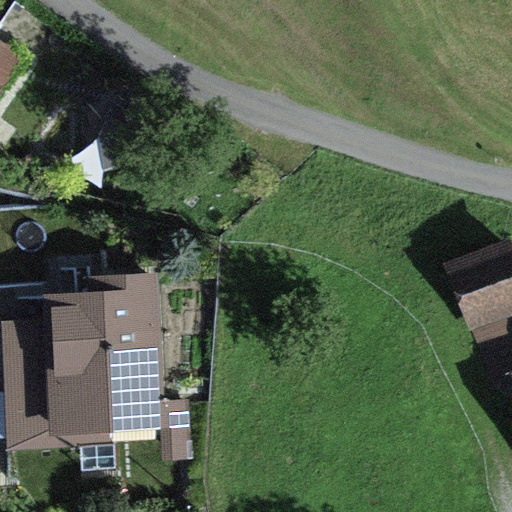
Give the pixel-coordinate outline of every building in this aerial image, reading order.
[(0,37),(0,92),(23,54),(0,37)] [(98,134),(106,168),(145,159),(152,138),(135,126),(105,124),(98,134)] [(67,205),(0,207),(0,290),(63,287),(62,271),(77,270),(77,282),(88,282),(87,273),(106,272),(104,214),(67,205)] [(511,235),(444,261),(491,385),(511,377),(511,372),(510,367),(511,366),(511,235)] [(2,318),(7,449),(163,443),(162,400),(157,272),(106,272),(87,273),(88,282),(89,288),(42,290),(43,317),(2,318)] [(192,459),(191,400),(162,400),(163,443),(164,460),(192,459)]
